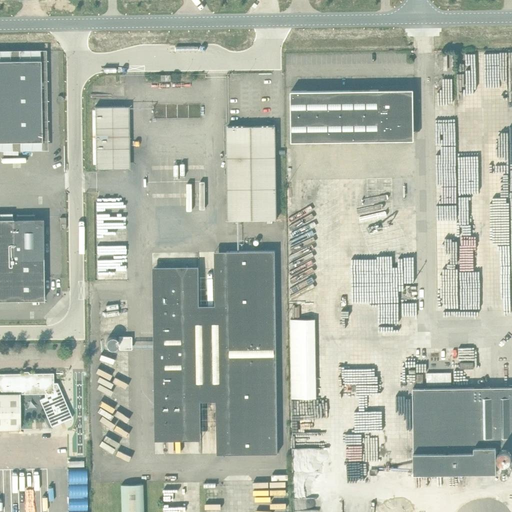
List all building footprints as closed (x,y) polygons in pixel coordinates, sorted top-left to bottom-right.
[(0,141),(41,141),(40,60),(0,60),(0,141)] [(379,90),(291,91),(292,142),(380,140),(379,136),(385,135),(386,137),(412,130),(407,114),(410,113),(409,108),(406,109),(402,91),(379,97),(379,90)] [(96,168),(130,168),(129,106),(95,106),(96,168)] [(227,126),(227,136),(228,220),(276,219),(275,126),(227,126)] [(0,300),(44,300),(42,219),(0,219),(0,300)] [(277,453),(275,250),(226,251),(229,454),(277,453)] [(182,344),(181,266),(153,266),(154,344),(182,344)] [(131,336),(119,336),(119,348),(131,348),(131,336)] [(54,393),(53,383),(53,373),(0,373),(0,393),(20,394),(45,394),(54,393)] [(183,440),(182,374),(154,374),(155,440),(183,440)] [(57,383),(53,383),(54,393),(45,394),(45,397),(40,400),(51,426),(72,417),(57,383)] [(511,446),(511,386),(413,388),(414,473),(496,472),(496,447),(511,446)] [(0,429),(20,430),(20,394),(0,393),(0,429)]
